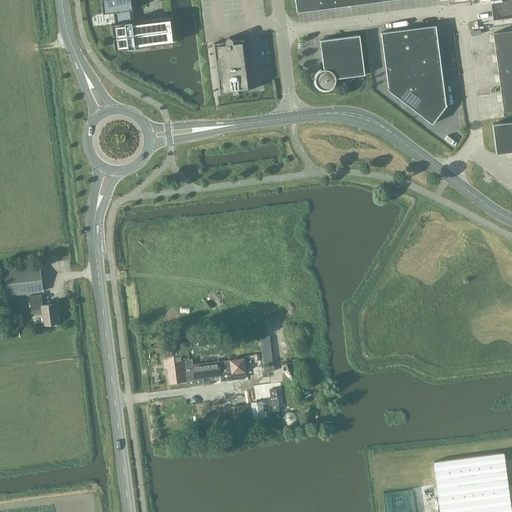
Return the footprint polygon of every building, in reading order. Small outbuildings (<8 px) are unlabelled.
[(110,22),(113,49),(175,40),(172,14),(132,19),(131,10),(133,10),(131,0),(102,0),(104,14),(112,13),(113,21),(110,22)] [(307,11),(305,0),(294,0),(296,12),(307,11)] [(318,10),(316,0),(305,0),(307,11),(318,10)] [(329,8),(327,0),(316,0),(318,10),(329,8)] [(339,7),(338,0),(327,0),(329,8),(339,7)] [(511,0),(489,0),(492,20),(511,17),(511,0)] [(380,33),(388,90),(387,89),(387,90),(432,124),(447,105),(446,105),(445,105),(435,26),(380,33)] [(511,30),(493,33),(503,112),(511,110),(511,30)] [(319,41),(323,69),(319,71),(316,73),(314,77),(314,81),(315,84),(317,88),(321,89),(325,90),(329,89),(332,86),(334,83),(334,79),(364,75),(359,35),(319,41)] [(230,38),(228,37),(226,38),(225,39),(224,42),(213,43),(219,94),(231,93),(231,94),(238,93),(237,92),(250,90),(243,39),(232,41),(231,39),(230,38)] [(511,121),(492,124),(496,154),(511,151),(511,121)] [(44,293),(41,268),(14,271),(13,268),(4,269),(7,297),(44,293)] [(42,305),(41,294),(29,296),(31,314),(41,313),(43,326),(59,324),(56,304),(42,305)] [(184,366),(182,349),(162,351),(164,364),(167,364),(169,383),(186,381),(186,379),(193,378),(193,379),(220,376),(218,362),(184,366)] [(243,359),(229,360),(231,374),(245,373),(243,359)] [(233,422),(252,419),(250,404),(231,407),(233,422)] [(233,429),(233,420),(218,420),(218,430),(233,429)] [(433,462),(439,511),(511,511),(503,453),(433,462)]
